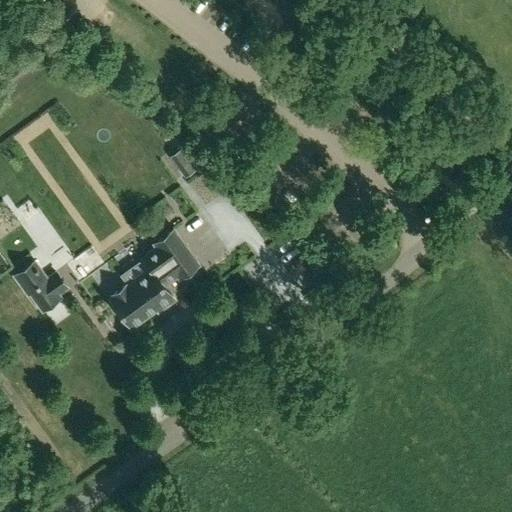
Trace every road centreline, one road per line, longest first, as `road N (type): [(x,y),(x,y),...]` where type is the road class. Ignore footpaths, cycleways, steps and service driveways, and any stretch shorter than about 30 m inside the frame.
road 1 (unclassified): [(74,511),(469,213)]
road 2 (track): [(342,0),(511,152)]
